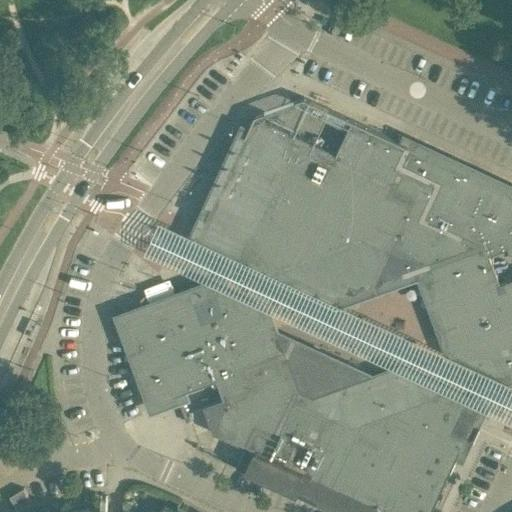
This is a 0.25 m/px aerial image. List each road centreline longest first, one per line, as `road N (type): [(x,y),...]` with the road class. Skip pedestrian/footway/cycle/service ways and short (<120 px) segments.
road 1 (tertiary): [(0,315),(82,167),(222,0)]
road 2 (residential): [(260,511),(115,453),(92,452),(0,488)]
